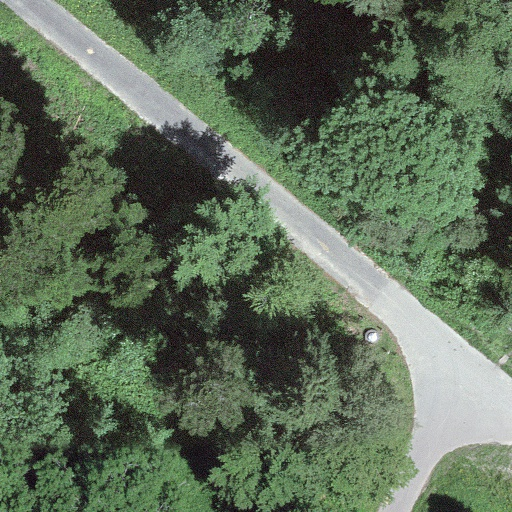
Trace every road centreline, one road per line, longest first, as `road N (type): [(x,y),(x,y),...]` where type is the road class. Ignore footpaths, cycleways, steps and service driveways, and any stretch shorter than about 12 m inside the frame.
road 1 (track): [(28,0),(511,398)]
road 2 (track): [(407,511),(471,363)]
